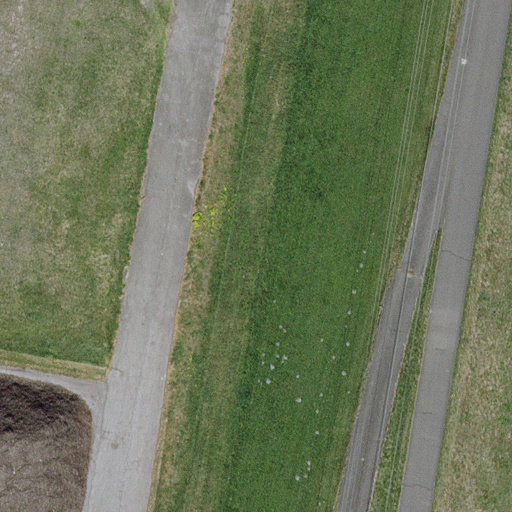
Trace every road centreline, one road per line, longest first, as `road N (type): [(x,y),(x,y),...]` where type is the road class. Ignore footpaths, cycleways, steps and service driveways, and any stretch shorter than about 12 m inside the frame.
road 1 (track): [(497,0),(415,511)]
road 2 (track): [(366,511),(495,10)]
